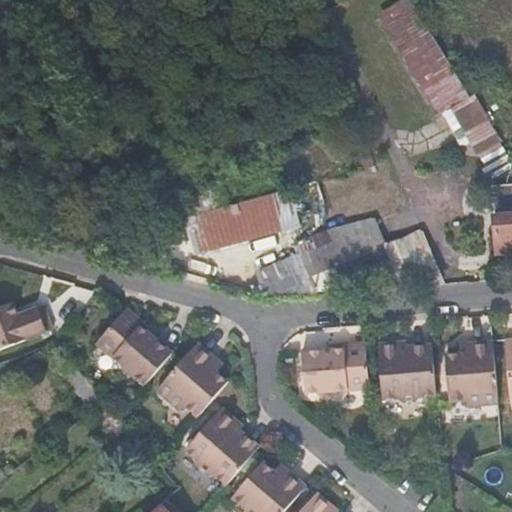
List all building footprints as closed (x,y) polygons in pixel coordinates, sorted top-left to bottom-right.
[(511,169),(414,0),(403,0),(377,15),(434,115),(446,108),(489,183),(511,170),(511,169)] [(511,182),(490,185),(500,252),(511,250),(511,182)] [(216,254),(290,235),(283,217),(213,245),(216,254)] [(272,296),(444,281),(422,231),(385,247),(374,217),(308,244),(312,258),(265,274),(272,296)] [(130,236),(134,247),(149,241),(146,231),(130,236)] [(293,242),(290,235),(216,254),(223,270),(293,242)] [(17,316),(12,304),(0,309),(0,352),(53,329),(43,305),(17,316)] [(124,309),(154,334),(157,330),(128,304),(124,309)] [(147,384),(175,351),(154,334),(124,309),(97,341),(147,384)] [(369,342),(369,337),(332,341),(332,346),(369,342)] [(400,346),(408,346),(407,338),(398,339),(400,346)] [(378,341),(379,348),(400,346),(398,339),(378,341)] [(501,400),(497,339),(470,341),(471,350),(463,350),(447,352),(452,397),(470,396),(470,403),(501,400)] [(199,415),(230,380),(216,368),(211,364),(218,355),(199,340),(157,388),(181,408),(184,403),(199,415)] [(470,341),(462,341),(463,350),(471,350),(470,341)] [(309,390),(373,384),(370,348),(369,342),(332,346),(305,348),(309,390)] [(423,394),(440,393),(436,343),(408,346),(400,346),(379,348),(384,397),(399,396),(404,402),(419,401),(423,394)] [(211,364),(216,368),(223,359),(218,355),(211,364)] [(106,401),(68,356),(57,364),(95,409),(106,401)] [(122,420),(119,416),(106,401),(95,409),(92,412),(108,432),(122,420)] [(229,485),(261,447),(240,429),(234,423),(238,419),(223,406),(187,448),(198,458),(198,467),(207,475),(217,474),(229,485)] [(234,423),(240,429),(244,424),(238,419),(234,423)] [(285,511),(308,487),(288,469),(281,477),(275,472),(264,463),(235,497),(247,509),(243,511),(285,511)] [(281,477),(288,469),(283,464),(275,472),(281,477)] [(334,511),(329,507),(333,503),(320,491),(301,511),(334,511)] [(329,507),(334,511),(337,511),(340,510),(333,503),(329,507)]
